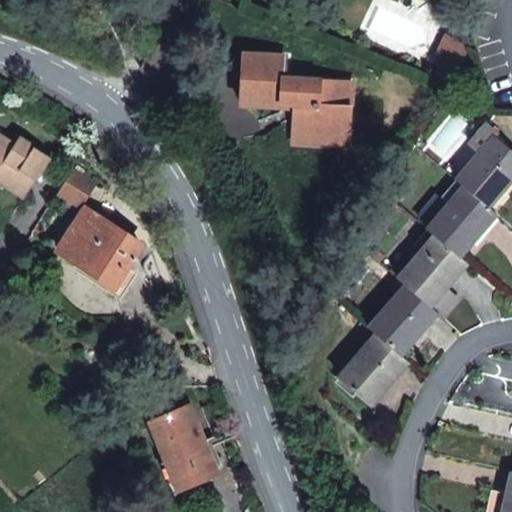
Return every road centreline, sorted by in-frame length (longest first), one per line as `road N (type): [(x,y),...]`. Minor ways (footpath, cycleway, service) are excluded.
road 1 (unclassified): [(0,50),(97,90),(144,131),(208,259),(287,511)]
road 2 (residential): [(397,511),(392,491),(423,402),(452,361),(511,332)]
road 3 (unknown): [(144,131),(216,0)]
